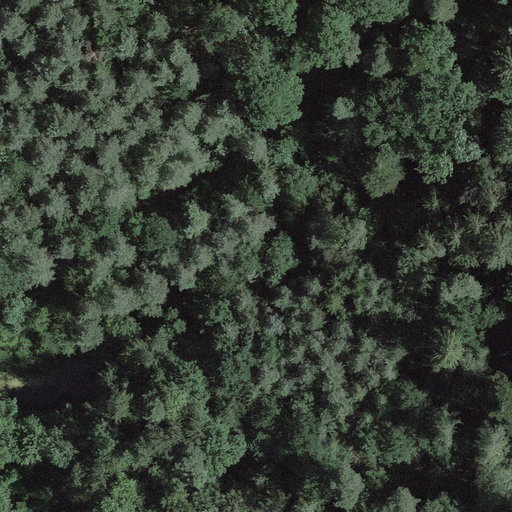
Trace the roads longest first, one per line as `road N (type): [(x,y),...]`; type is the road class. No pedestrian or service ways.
road 1 (track): [(136,217),(291,101)]
road 2 (track): [(0,296),(136,217)]
road 3 (track): [(291,101),(367,0)]
